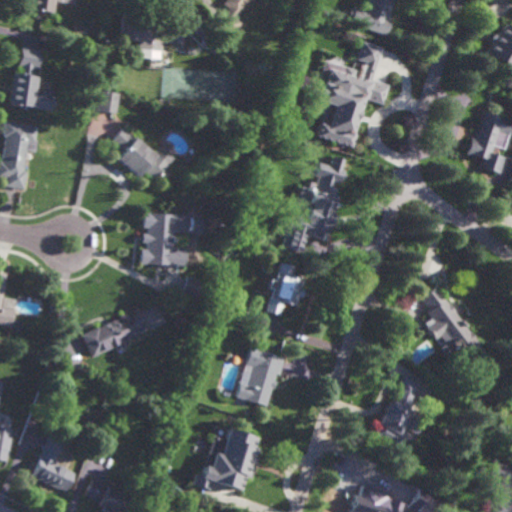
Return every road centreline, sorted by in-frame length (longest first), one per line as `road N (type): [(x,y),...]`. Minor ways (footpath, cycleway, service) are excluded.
road 1 (residential): [(457,0),(294,511)]
road 2 (residential): [(403,181),(511,258)]
road 3 (residential): [(81,258),(86,239),(79,227),(53,228),(46,240),(52,258),(81,258)]
